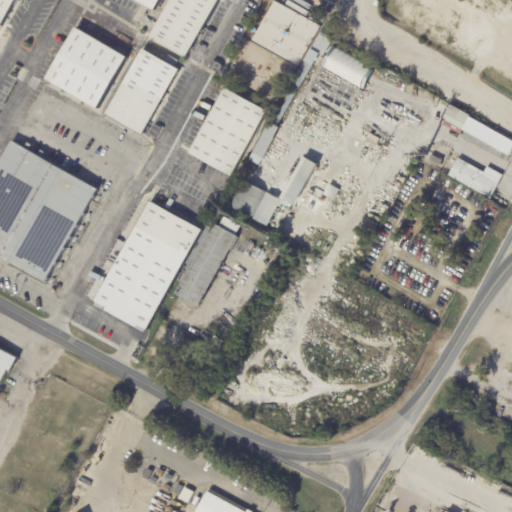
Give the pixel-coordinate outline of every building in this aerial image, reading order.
[(0,0),(16,0),(2,25),(0,23),(0,0)] [(220,0),(189,56),(152,36),(172,0),(161,0),(156,10),(138,0),(220,0)] [(130,57),(100,109),(48,79),(78,27),(130,57)] [(338,64),(335,69),(334,67),(333,69),(319,61),(294,104),(285,98),(324,32),(337,40),(327,56),(323,54),(323,55),(338,64)] [(338,47),(366,63),(363,67),(336,51),(338,47)] [(147,51),(164,60),(166,55),(177,61),(174,66),(181,71),(144,136),(107,115),(144,50),(147,51)] [(361,69),(358,74),(333,59),(336,54),(361,69)] [(352,109),(361,88),(320,69),(310,90),(352,109)] [(234,176),(192,154),(228,88),(271,111),(235,177),(234,176)] [(473,115),(465,130),(443,118),(446,111),(448,112),(452,104),(473,115)] [(281,127),(257,172),(248,167),(272,122),(281,127)] [(372,134),(383,139),(380,146),(369,140),(372,134)] [(48,282),(0,255),(0,165),(14,141),(100,190),(48,282)] [(433,161),(435,156),(446,162),(444,167),(433,161)] [(452,158),(456,160),(450,170),(446,168),(451,157),(452,158)] [(485,172),(488,166),(504,175),(492,198),(450,175),(460,157),(485,172)] [(251,184),(267,193),(254,218),(232,206),(246,181),(251,184)] [(284,201),(271,227),(256,220),(270,193),(284,201)] [(289,222),(304,199),(310,203),(308,207),(314,211),(309,218),(315,222),(308,232),(303,229),(302,230),(289,222)] [(197,226),(203,229),(147,333),(94,304),(151,200),(197,226)] [(294,200),(298,202),(294,209),(290,206),(294,200)] [(238,237),(201,308),(198,306),(196,309),(186,303),(187,300),(178,295),(216,224),(218,225),(223,216),(240,225),(235,235),(238,237)] [(0,345),(20,356),(13,370),(10,368),(0,387),(0,345)] [(255,511),(198,511),(199,511),(190,506),(196,493),(206,498),(211,488),(250,509),(251,508),(256,511),(255,511)]
